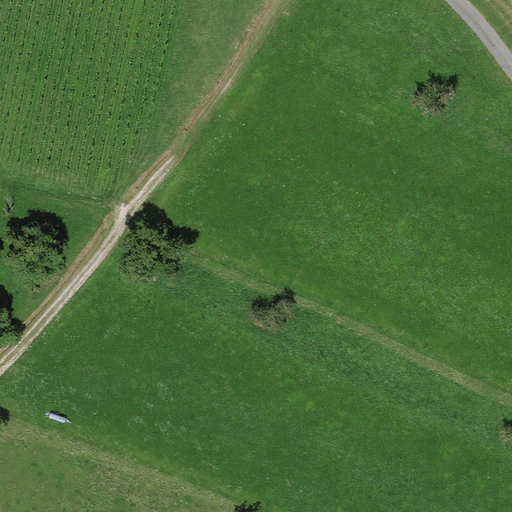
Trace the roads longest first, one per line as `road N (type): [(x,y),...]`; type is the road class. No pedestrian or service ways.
road 1 (track): [(282,0),(120,234)]
road 2 (track): [(120,234),(0,368)]
road 3 (track): [(120,234),(122,218),(110,197),(0,177)]
